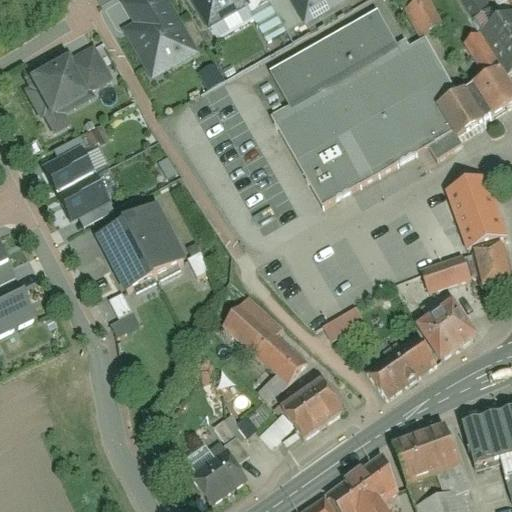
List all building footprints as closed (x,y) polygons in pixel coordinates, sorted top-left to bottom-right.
[(150,82),(200,55),(169,0),(127,0),(122,3),(134,26),(123,32),(150,82)] [(192,0),(210,30),(250,6),(247,0),(192,0)] [(271,40),(287,31),(269,0),(268,0),(247,0),(250,6),(271,40)] [(289,33),(305,23),(291,0),(269,0),(287,31),(289,33)] [(291,0),(305,23),(344,0),(291,0)] [(425,0),(408,11),(424,37),(446,24),(430,0),(425,0)] [(485,0),(457,0),(478,35),(499,22),(485,0)] [(328,34),(364,17),(360,8),(324,26),(328,34)] [(497,65),(505,79),(511,75),(511,14),(499,22),(478,35),(480,37),(497,65)] [(511,90),(505,79),(497,65),(454,91),(419,35),(404,44),(399,35),(267,116),(321,202),(447,125),(453,134),(511,98),(511,90)] [(480,75),(497,65),(480,37),(464,47),(480,75)] [(95,47),(72,61),(91,93),(114,79),(95,47)] [(72,61),(68,55),(22,82),(28,92),(24,95),(40,122),(44,120),(54,137),(71,127),(66,118),(95,100),(91,93),(72,61)] [(207,91),(224,81),(214,65),(197,75),(207,91)] [(86,136),(95,151),(108,144),(99,129),(86,136)] [(41,171),(57,201),(97,180),(82,150),(41,171)] [(484,173),(440,188),(457,237),(500,222),(484,173)] [(57,201),(70,226),(111,204),(97,180),(57,201)] [(124,297),(186,264),(157,210),(95,242),(124,297)] [(505,277),(496,241),(462,250),(472,286),(505,277)] [(465,280),(456,252),(414,266),(424,294),(465,280)] [(0,253),(0,278),(10,273),(0,253)] [(201,254),(188,260),(197,279),(210,273),(201,254)] [(0,305),(0,340),(36,323),(22,295),(0,305)] [(278,337),(284,330),(249,299),(222,329),(257,360),(278,337)] [(472,332),(448,299),(411,327),(436,360),(472,332)] [(332,351),(367,333),(356,310),(321,328),(332,351)] [(115,339),(138,329),(131,314),(109,324),(115,339)] [(429,363),(409,333),(360,366),(380,395),(405,379),(429,363)] [(278,337),(257,360),(288,388),(309,365),(278,337)] [(281,413),(303,444),(344,415),(322,384),(281,413)] [(511,414),(462,428),(474,471),(499,464),(511,460),(511,414)] [(390,446),(407,491),(461,472),(444,427),(390,446)] [(226,454),(237,469),(251,459),(236,438),(222,448),(226,454)] [(210,510),(247,483),(237,469),(226,454),(189,480),(210,510)] [(383,457),(325,499),(335,511),(387,511),(384,507),(399,496),(383,457)] [(511,460),(499,464),(504,481),(511,478),(511,460)] [(416,511),(469,511),(462,493),(416,511)] [(335,511),(325,499),(308,511),(335,511)]
